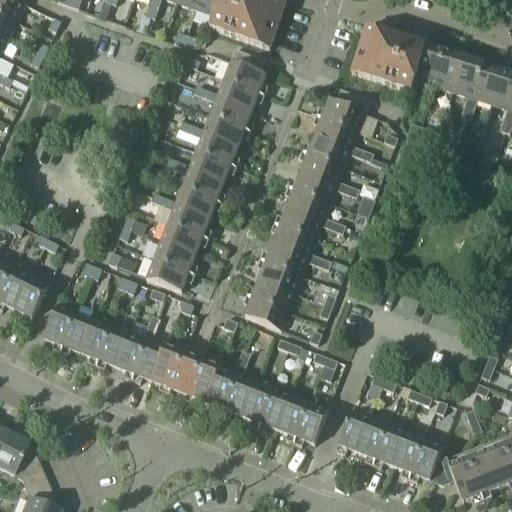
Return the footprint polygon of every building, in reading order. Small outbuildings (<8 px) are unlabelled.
[(26,10),(4,0),(0,0),(0,19),(17,28),(26,10)] [(68,11),(71,2),(65,0),(59,0),(57,8),(68,11)] [(118,0),(109,0),(106,8),(112,9),(116,11),(120,0),(118,0)] [(153,0),(149,11),(159,14),(162,4),(177,9),(179,0),(158,0),(158,2),(153,0)] [(179,0),(177,9),(196,16),(201,0),(179,0)] [(214,22),(215,22),(222,0),(201,0),(196,16),(214,22)] [(210,34),(211,34),(270,55),(286,9),(260,0),(222,0),(215,22),(214,22),(210,34)] [(71,2),(68,11),(78,15),(82,6),(71,2)] [(146,22),(150,23),(155,25),(159,14),(149,11),(146,22)] [(17,28),(0,19),(0,41),(8,45),(17,28)] [(54,24),(48,34),(56,38),(61,28),(54,24)] [(425,51),(397,42),(390,40),(366,32),(351,79),(412,98),(415,86),(414,85),(425,51)] [(178,38),(174,49),(183,52),(187,41),(178,38)] [(0,62),(8,45),(0,41),(0,62)] [(193,52),(196,45),(187,41),(183,52),(192,56),(193,52)] [(36,59),(44,63),(49,53),(41,49),(36,59)] [(414,85),(415,86),(433,92),(445,57),(425,51),(414,85)] [(260,78),(264,66),(235,55),(230,67),(223,86),(264,102),(268,94),(262,92),(266,81),(260,78)] [(445,57),(433,92),(453,98),(464,64),(445,57)] [(44,63),(36,59),(31,69),(39,73),(44,63)] [(200,68),(189,63),(186,72),(197,76),(200,68)] [(464,64),(453,98),(468,103),(473,104),(484,70),(464,64)] [(474,116),(477,106),(492,111),(503,76),(484,70),(473,104),(468,103),(464,113),(474,116)] [(511,78),(503,76),(492,111),(507,115),(511,117),(511,116),(511,78)] [(0,87),(0,89),(9,94),(11,90),(13,86),(3,81),(0,87)] [(215,108),(216,104),(252,118),(256,108),(261,110),(264,102),(223,86),(218,100),(207,96),(204,104),(215,108)] [(204,104),(207,96),(197,92),(193,100),(204,104)] [(371,106),(340,95),(335,108),(330,105),(326,116),(320,114),(317,122),(358,138),(365,120),(371,106)] [(209,122),(250,138),(254,130),(248,127),(252,118),(216,104),(215,108),(209,122)] [(461,124),(466,126),(470,127),(474,116),(464,113),(461,124)] [(250,138),(209,122),(204,135),(193,131),(190,140),(201,144),(202,140),(238,154),(242,143),(247,146),(250,138)] [(358,138),(317,122),(314,130),(319,132),(316,142),(351,156),(350,160),(371,168),(374,160),(353,152),(358,138)] [(511,128),(504,126),(500,137),(505,138),(510,140),(511,132),(511,128)] [(190,140),(193,131),(190,130),(183,127),(180,135),(190,140)] [(417,144),(421,133),(412,130),(408,141),(417,144)] [(426,147),(430,136),(421,133),(417,144),(426,147)] [(195,158),(236,174),(240,165),(234,163),(238,154),(202,140),(201,144),(195,158)] [(398,144),(387,140),(384,148),(395,152),(398,144)] [(303,158),(344,174),(350,160),(351,156),(316,142),(312,152),(306,150),(303,158)] [(236,174),(195,158),(190,172),(179,168),(176,176),(187,180),(188,176),(224,190),(228,179),(233,181),(236,174)] [(344,174),(303,158),(300,166),(305,168),(302,178),(337,192),(336,196),(346,200),(349,192),(339,188),(344,174)] [(179,168),(169,163),(165,172),(176,176),(179,168)] [(181,194),(222,210),(226,202),(220,199),(224,190),(188,176),(187,180),(181,194)] [(289,194),(330,210),(336,196),(337,192),(302,178),(298,188),(292,186),(289,194)] [(349,192),(346,200),(357,204),(360,196),(349,192)] [(222,210),(181,194),(176,208),(165,203),(162,212),(173,216),(174,212),(210,225),(214,216),(219,218),(222,210)] [(332,236),(335,228),(325,224),(330,210),(289,194),(287,198),(286,202),(287,202),(292,204),(288,214),(323,228),(322,232),(332,236)] [(152,207),(162,212),(165,203),(155,199),(152,207)] [(167,229),(208,246),(212,238),(206,235),(210,225),(174,212),(173,216),(167,229)] [(275,230),(316,246),(322,232),(323,228),(288,214),(287,215),(284,224),(278,222),(275,230)] [(135,225),(127,222),(123,233),(131,236),(135,225)] [(4,224),(0,231),(10,236),(14,229),(4,224)] [(335,228),(332,236),(343,240),(344,236),(346,232),(335,228)] [(21,242),(25,234),(14,229),(10,236),(21,242)] [(208,246),(167,229),(160,247),(196,261),(200,251),(205,254),(208,246)] [(316,246),(275,230),(272,238),(277,240),(273,250),(309,264),(308,268),(318,272),(321,264),(311,260),(316,246)] [(123,233),(119,244),(127,247),(131,236),(123,233)] [(35,248),(45,253),(49,245),(38,240),(35,248)] [(55,258),(59,251),(49,245),(45,253),(55,258)] [(153,265),(195,281),(198,273),(192,271),(196,261),(160,247),(153,265)] [(261,266),(302,282),(308,268),(309,264),(273,250),(270,260),(264,258),(261,266)] [(121,262),(113,259),(109,270),(117,273),(121,262)] [(321,264),(318,272),(329,276),(331,271),(332,268),(321,264)] [(0,301),(14,273),(0,265),(0,301)] [(146,284),(181,298),(186,287),(191,289),(195,281),(153,265),(146,284)] [(302,282),(261,266),(258,274),(263,276),(260,286),(295,300),(302,282)] [(332,268),(331,271),(346,277),(348,272),(333,266),(332,268)] [(94,272),(86,269),(82,280),(90,283),(94,272)] [(98,286),(102,275),(94,272),(90,283),(98,286)] [(14,273),(0,301),(0,315),(2,316),(5,311),(14,315),(31,281),(14,273)] [(30,330),(49,290),(31,281),(14,315),(24,320),(21,326),(30,330)] [(126,297),(130,286),(122,283),(118,294),(126,297)] [(130,286),(126,297),(133,300),(138,289),(130,286)] [(295,300),(260,286),(256,296),(250,294),(247,302),(288,318),(295,300)] [(314,307),(324,311),(332,315),(339,296),(321,289),(314,307)] [(155,294),(152,301),(159,310),(164,306),(155,294)] [(281,336),(287,320),(288,318),(247,302),(244,310),(250,312),(245,323),(281,336)] [(183,307),(180,316),(191,321),(191,320),(194,311),(183,307)] [(58,309),(44,345),(55,349),(53,355),(61,358),(77,317),(58,309)] [(320,321),(328,325),(332,315),(324,311),(320,321)] [(81,359),(95,324),(77,317),(61,358),(69,361),(71,355),(81,359)] [(156,336),(160,325),(152,322),(148,332),(156,336)] [(95,324),(81,359),(91,363),(89,369),(96,372),(113,331),(95,324)] [(224,332),(223,333),(234,337),(238,328),(227,324),(224,332)] [(504,326),(500,335),(508,339),(511,329),(504,326)] [(117,373),(130,338),(113,331),(96,372),(105,375),(107,369),(117,373)] [(148,332),(144,343),(130,338),(117,373),(127,377),(124,383),(132,386),(148,345),(152,346),(156,336),(148,332)] [(500,335),(495,347),(503,350),(508,339),(500,335)] [(322,340),(314,337),(310,348),(318,351),(322,340)] [(148,345),(132,386),(140,389),(143,383),(152,387),(166,351),(152,346),(148,345)] [(278,353),(287,357),(290,349),(287,347),(281,345),(278,353)] [(174,355),(166,351),(152,387),(179,398),(206,408),(220,372),(212,369),(215,360),(204,356),(201,365),(193,362),(185,359),(189,350),(178,346),(174,355)] [(290,349),(287,357),(299,361),(302,353),(290,349)] [(243,357),(238,367),(247,371),(251,360),(243,357)] [(313,367),(324,371),(327,363),(316,359),(313,367)] [(486,372),(494,375),(498,365),(490,361),(486,372)] [(326,385),(330,374),(335,375),(338,367),(327,363),(324,371),(320,382),(326,385)] [(238,367),(234,378),(220,372),(206,408),(217,412),(214,418),(222,421),(238,379),(242,381),(247,371),(238,367)] [(494,375),(486,372),(481,383),(489,386),(494,375)] [(242,422),(255,386),(242,381),(238,379),(222,421),(230,424),(233,418),(242,422)] [(383,394),(386,386),(375,382),(372,390),(383,394)] [(255,386),(242,422),(252,426),(250,432),(257,435),(273,393),(255,386)] [(386,386),(383,394),(393,398),(396,390),(386,386)] [(490,394),(479,390),(475,398),(486,402),(490,394)] [(278,436),(292,400),(273,393),(257,435),(266,438),(268,432),(278,436)] [(418,408),(422,400),(411,395),(408,404),(418,408)] [(286,446),(287,446),(294,449),(310,407),(292,400),(278,436),(287,440),(288,440),(287,442),(286,446)] [(422,400),(418,408),(429,412),(432,404),(422,400)] [(315,450),(329,415),(310,407),(294,449),(302,452),(304,446),(315,450)] [(443,421),(448,410),(439,407),(435,418),(443,421)] [(353,415),(337,457),(346,460),(348,454),(358,458),(372,423),(353,415)] [(470,429),(478,426),(474,415),(466,418),(470,429)] [(373,471),(389,429),(372,423),(358,458),(368,462),(365,468),(373,471)] [(478,426),(470,429),(474,440),(482,437),(478,426)] [(0,456),(9,439),(4,437),(6,432),(0,429),(0,456)] [(389,429),(373,471),(381,474),(384,468),(393,472),(407,437),(389,429)] [(0,456),(0,474),(21,485),(43,476),(39,466),(32,451),(29,449),(31,445),(16,437),(14,442),(9,439),(0,456)] [(409,485),(425,444),(407,437),(393,472),(403,476),(401,482),(409,485)] [(450,488),(442,467),(438,466),(444,451),(425,444),(409,485),(417,488),(419,482),(443,491),(450,488)] [(511,446),(503,450),(511,472),(511,446)] [(511,495),(511,472),(503,450),(485,457),(499,492),(509,489),(511,495)] [(467,464),(484,506),(492,503),(489,496),(499,492),(485,457),(467,464)] [(455,487),(462,507),(473,503),(476,509),(484,506),(467,464),(448,471),(455,487)] [(21,485),(27,497),(48,487),(43,476),(21,485)] [(57,511),(58,511),(53,499),(48,487),(27,497),(29,502),(28,504),(24,511),(57,511)]
